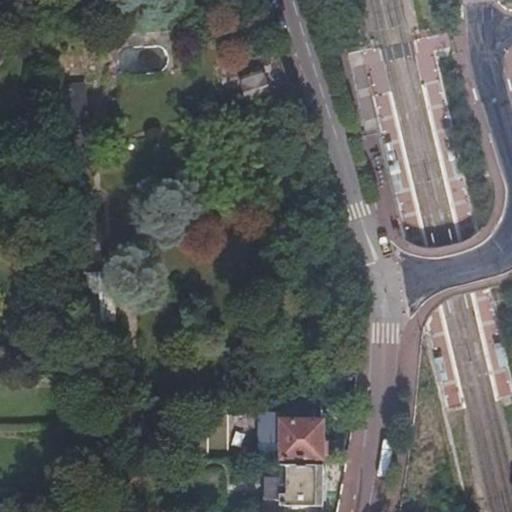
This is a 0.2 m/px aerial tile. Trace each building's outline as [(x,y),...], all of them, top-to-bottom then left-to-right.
[(90,85),(47,90),(52,175),(94,174),(90,85)] [(463,177),(451,129),(443,132),(455,179),(463,177)] [(393,143),(385,145),(396,194),(405,192),(393,143)] [(256,410),(254,453),(269,454),(270,411),(256,410)] [(278,421),(278,459),(322,459),(322,421),(278,421)] [(321,466),(278,466),(277,507),(321,506),(321,466)]
